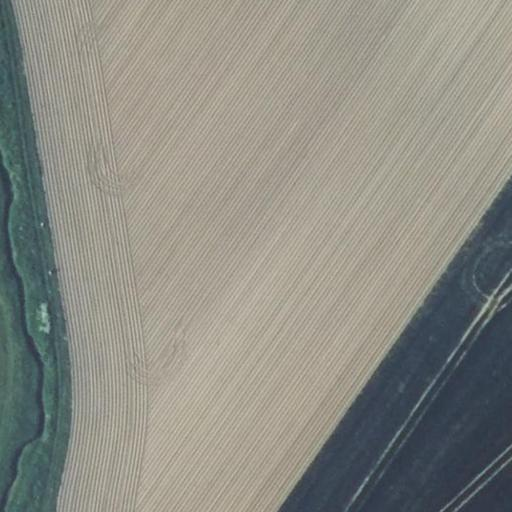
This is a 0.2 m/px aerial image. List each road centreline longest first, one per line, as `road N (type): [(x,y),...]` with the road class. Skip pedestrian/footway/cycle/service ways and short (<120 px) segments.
road 1 (track): [(42,511),(61,370),(0,0)]
road 2 (track): [(0,458),(6,318)]
